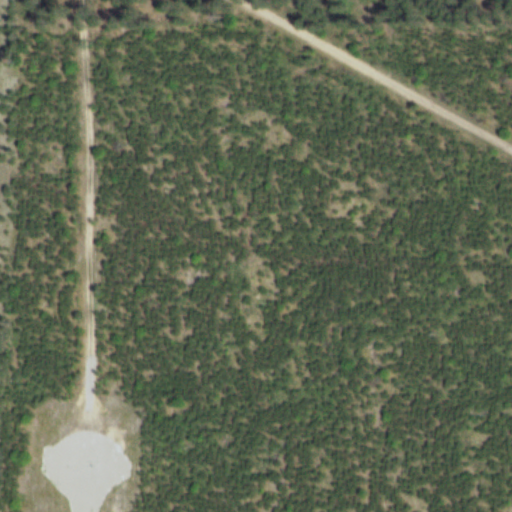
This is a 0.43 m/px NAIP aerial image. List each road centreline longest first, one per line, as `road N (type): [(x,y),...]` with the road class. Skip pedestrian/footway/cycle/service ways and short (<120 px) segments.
road 1 (track): [(0,182),(511,283)]
road 2 (track): [(511,154),(235,0)]
